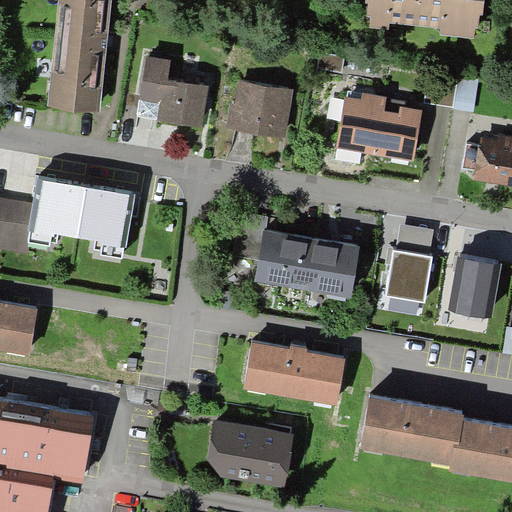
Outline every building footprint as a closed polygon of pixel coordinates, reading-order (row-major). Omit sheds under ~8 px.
[(111,0),(58,0),(48,106),(100,111),(111,0)] [(483,0),(365,0),(365,3),(369,3),(367,17),(370,18),(369,27),(389,29),(390,23),(440,29),(439,36),(474,39),(475,27),(479,28),(480,14),(482,14),(483,0)] [(345,56),(320,52),(317,68),(342,72),(345,56)] [(158,120),(202,127),(208,86),(168,80),(171,61),(146,57),(139,99),(161,103),(158,120)] [(425,103),(454,108),(460,76),(431,71),(425,103)] [(460,76),(454,108),(473,112),(479,80),(460,76)] [(285,137),(293,89),(238,80),(234,104),(230,103),(226,128),(285,137)] [(348,90),(347,97),(361,99),(362,93),(348,90)] [(387,98),(387,97),(362,92),(362,93),(361,99),(347,97),(346,97),(337,148),(377,155),(384,111),(387,98)] [(406,101),(387,98),(384,111),(399,113),(400,106),(405,107),(406,101)] [(161,103),(139,99),(136,117),(158,120),(161,103)] [(399,113),(384,111),(377,155),(413,161),(422,110),(405,107),(400,106),(399,113)] [(505,184),(511,141),(511,135),(498,133),(497,139),(480,136),(478,146),(474,170),(473,179),(505,184)] [(463,168),(474,170),(478,146),(467,144),(463,168)] [(135,196),(37,180),(33,202),(28,232),(30,232),(53,236),(53,233),(58,234),(96,240),(100,240),(99,243),(125,247),(127,247),(135,196)] [(33,202),(0,196),(0,249),(29,254),(30,247),(28,247),(28,243),(30,232),(28,232),(33,202)] [(267,230),(269,217),(241,213),(235,256),(258,260),(263,230),(267,230)] [(401,223),(396,250),(430,256),(434,229),(401,223)] [(267,230),(263,230),(258,260),(254,282),(351,298),(360,246),(267,230)] [(57,243),(58,234),(53,233),(53,236),(30,232),(28,243),(51,246),(51,242),(57,243)] [(123,259),(125,247),(99,243),(100,240),(96,240),(94,249),(102,250),(101,255),(123,259)] [(396,250),(394,249),(385,296),(425,303),(433,256),(430,256),(396,250)] [(501,263),(458,256),(448,310),(492,317),(501,263)] [(0,350),(30,355),(38,309),(0,302),(0,350)] [(511,327),(506,326),(502,353),(511,354),(511,327)] [(289,349),(252,342),(243,388),(336,405),(345,358),(307,352),(307,349),(290,345),(289,349)] [(360,450),(450,465),(454,443),(460,444),(463,421),(465,414),(369,398),(360,450)] [(95,416),(0,400),(0,511),(47,511),(53,480),(84,484),(95,416)] [(293,433),(214,419),(207,458),(220,477),(284,487),(293,433)] [(511,429),(463,421),(460,444),(454,443),(450,465),(449,471),(511,481),(511,429)]
